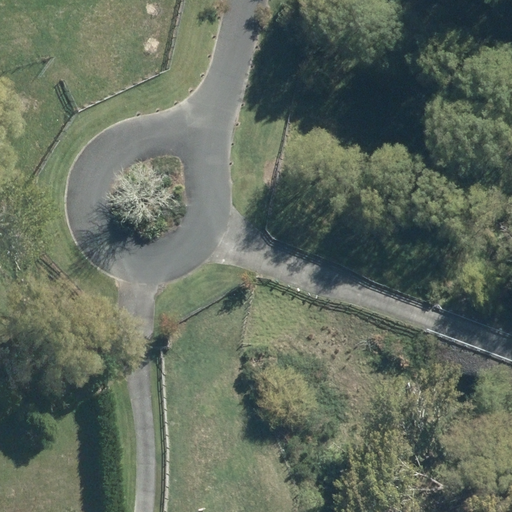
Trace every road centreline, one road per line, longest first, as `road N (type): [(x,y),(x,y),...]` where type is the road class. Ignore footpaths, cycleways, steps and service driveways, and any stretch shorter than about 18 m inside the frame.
road 1 (residential): [(511,349),(207,232)]
road 2 (residential): [(207,232),(174,253),(125,249),(106,235),(87,195),(98,150),(135,123),(158,120),(202,139)]
road 3 (residential): [(240,0),(202,139)]
